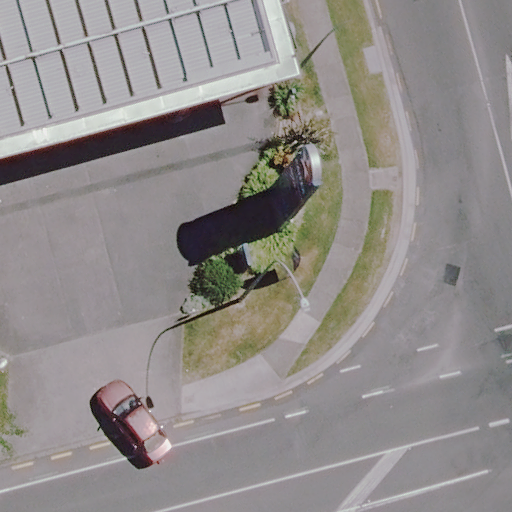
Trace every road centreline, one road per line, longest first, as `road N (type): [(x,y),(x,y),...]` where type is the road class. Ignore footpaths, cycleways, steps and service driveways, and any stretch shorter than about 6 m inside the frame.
road 1 (tertiary): [(511,444),(250,511)]
road 2 (tertiary): [(511,199),(459,0)]
